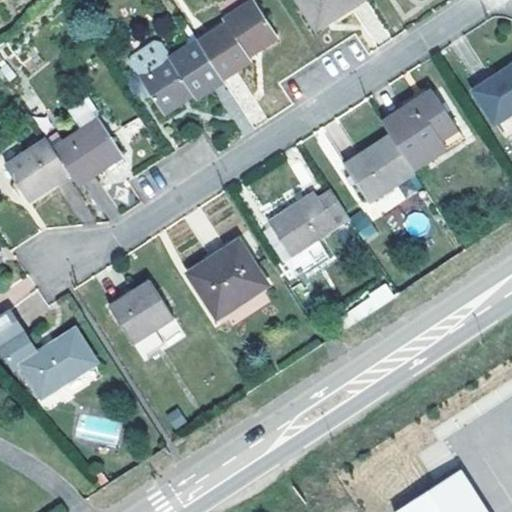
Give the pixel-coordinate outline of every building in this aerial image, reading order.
[(299,0),(317,27),(360,0),(299,0)] [(254,1),(197,38),(199,40),(223,78),(256,56),(253,51),(276,36),(254,1)] [(195,97),(223,79),(223,78),(199,40),(173,57),(164,43),(156,42),(136,55),(132,64),(141,77),(164,113),(193,95),(195,97)] [(511,65),(474,90),(495,123),(511,112),(511,65)] [(433,91),(383,123),(392,136),(407,160),(456,127),(433,91)] [(76,125),(98,116),(89,96),(67,105),(76,125)] [(100,118),(53,149),(69,174),(76,185),(123,154),(100,118)] [(456,127),(407,160),(413,170),(462,137),(456,127)] [(407,160),(392,136),(345,166),(368,202),(415,172),(413,170),(407,160)] [(53,149),(46,139),(6,165),(28,199),(69,174),(53,149)] [(350,219),(331,190),(320,196),(317,191),(268,222),(291,257),(350,219)] [(349,221),(367,243),(380,233),(361,211),(349,221)] [(239,241),(189,273),(216,317),(267,284),(239,241)] [(110,307),(112,310),(132,343),(128,345),(132,352),(151,341),(154,345),(180,329),(151,281),(110,307)] [(336,314),(344,328),(396,299),(388,285),(336,314)] [(8,308),(0,313),(0,345),(14,368),(21,364),(42,396),(96,362),(75,330),(38,353),(8,308)] [(108,312),(128,345),(132,343),(112,310),(108,312)] [(489,511),(461,470),(395,511),(489,511)]
